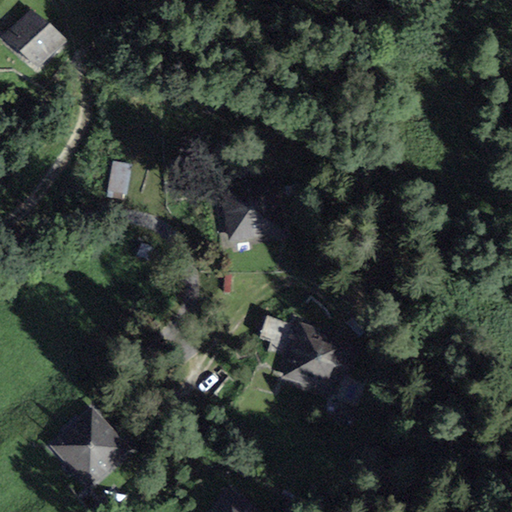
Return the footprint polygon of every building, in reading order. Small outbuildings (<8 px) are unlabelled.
[(64,45),(31,13),(3,41),(36,73),(64,45)] [(278,181),(220,188),(227,244),(286,236),(278,181)] [(355,341),(300,323),(281,380),(337,398),(355,341)] [(132,458),(93,410),(49,445),(89,493),(132,458)] [(256,511),(231,489),(210,511),(256,511)]
